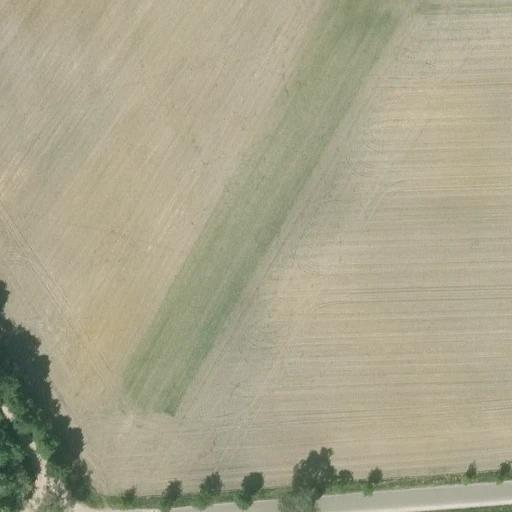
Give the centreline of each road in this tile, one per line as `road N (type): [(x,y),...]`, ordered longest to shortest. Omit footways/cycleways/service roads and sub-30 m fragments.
road 1 (unclassified): [(258,511),(511,492)]
road 2 (track): [(0,387),(79,511)]
